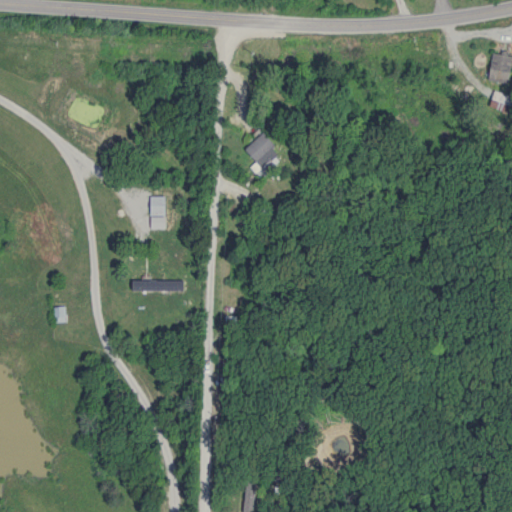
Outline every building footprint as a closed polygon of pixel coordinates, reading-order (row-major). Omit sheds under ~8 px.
[(507,84),(511,62),(511,55),(494,52),(487,80),(507,84)] [(501,113),(507,96),(491,91),(485,107),(501,113)] [(260,168),(281,152),(267,132),(246,147),(260,168)] [(166,216),(166,196),(150,196),(150,216),(166,216)] [(57,323),(67,322),(64,307),(55,309),(57,323)]
